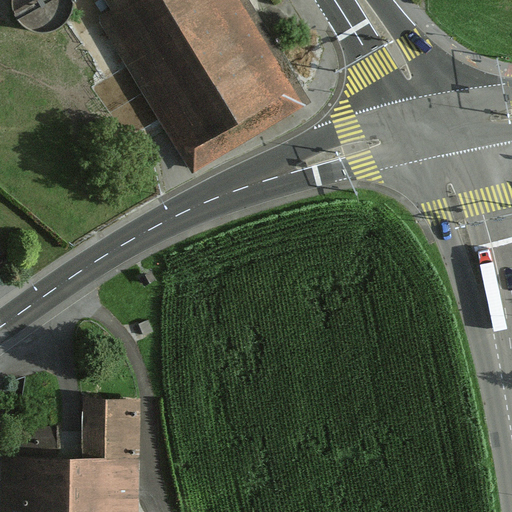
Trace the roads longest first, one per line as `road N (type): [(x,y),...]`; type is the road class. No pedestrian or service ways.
road 1 (secondary): [(0,328),(187,209),(430,129)]
road 2 (secondary): [(430,129),(485,289),(511,433)]
road 3 (secondary): [(430,129),(396,55),(354,0)]
